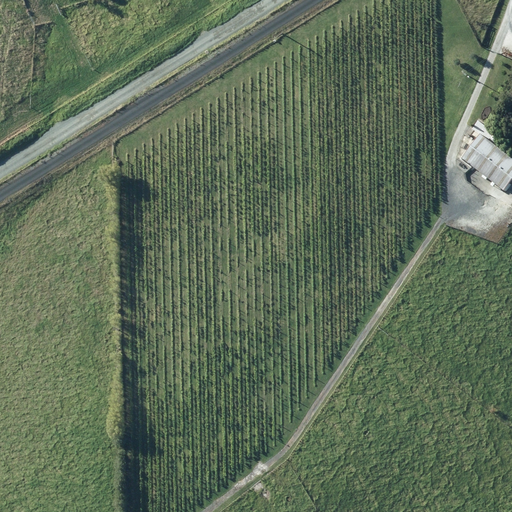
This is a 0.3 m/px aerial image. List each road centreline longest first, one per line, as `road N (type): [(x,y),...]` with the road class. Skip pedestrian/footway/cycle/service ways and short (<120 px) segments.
road 1 (unknown): [(258,0),(0,155)]
road 2 (unknown): [(488,0),(441,127)]
